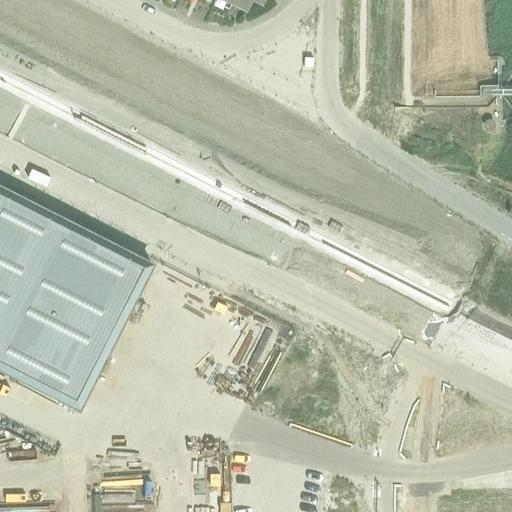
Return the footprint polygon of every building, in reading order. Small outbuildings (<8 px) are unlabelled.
[(223,0),(247,12),(253,0),(263,5),(265,0),(223,0)] [(0,370),(78,410),(152,264),(0,186),(0,370)] [(375,318),(395,318),(395,307),(375,307),(375,318)] [(291,334),(270,391),(284,397),(292,376),(307,381),(320,345),(291,334)] [(167,377),(199,391),(205,379),(228,389),(233,376),(177,353),(167,377)] [(489,384),(496,367),(487,364),(480,381),(489,384)]
